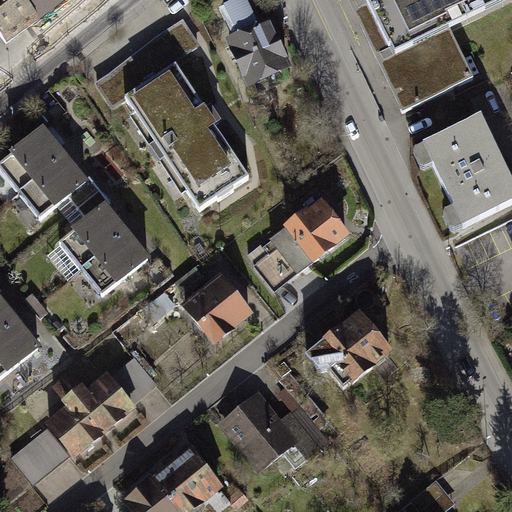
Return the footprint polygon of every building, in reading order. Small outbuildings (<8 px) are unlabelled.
[(0,0),(0,33),(8,44),(64,0),(0,0)] [(511,0),(347,0),(404,117),(475,83),(451,31),(487,13),(485,8),(502,0),(511,0)] [(234,43),(259,31),(245,2),(220,14),(234,43)] [(162,40),(98,90),(113,115),(127,106),(179,73),(176,65),(201,51),(185,25),(162,40)] [(226,47),(250,96),(295,74),(271,25),(259,31),(234,43),(226,47)] [(179,73),(127,106),(138,124),(135,126),(183,200),(190,196),(202,216),(217,206),(221,211),(240,199),(238,195),(253,185),(219,133),(226,128),(214,111),(207,116),(179,73)] [(511,214),(511,183),(485,124),(419,154),(416,159),(422,174),(427,177),(437,174),(455,214),(447,220),(447,226),(454,237),(459,238),(511,214)] [(87,190),(44,136),(0,170),(0,172),(42,225),(87,190)] [(351,245),(323,205),(285,232),(313,272),(351,245)] [(151,263),(108,209),(63,245),(106,299),(151,263)] [(511,224),(456,251),(496,335),(511,326),(511,224)] [(313,272),(285,232),(269,243),(277,255),(257,269),(277,298),(313,272)] [(225,280),(183,312),(215,352),(257,319),(225,280)] [(0,385),(42,352),(0,298),(0,385)] [(395,359),(363,319),(306,363),(321,379),(342,377),(353,393),(395,359)] [(157,390),(136,363),(119,377),(140,403),(157,390)] [(69,413),(48,429),(51,432),(72,459),(77,465),(141,414),(111,376),(88,394),(83,387),(61,403),(69,413)] [(263,395),(221,426),(257,474),(297,445),(308,460),(331,443),(288,386),(278,393),(292,413),(282,420),(263,395)] [(72,459),(51,432),(14,461),(36,488),(72,459)] [(194,447),(124,503),(130,511),(195,511),(226,487),(194,447)]
